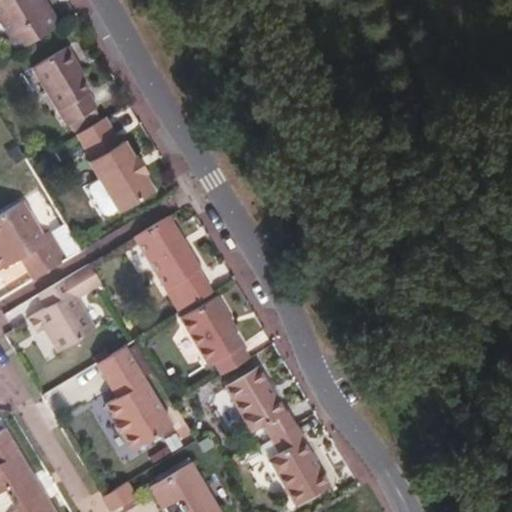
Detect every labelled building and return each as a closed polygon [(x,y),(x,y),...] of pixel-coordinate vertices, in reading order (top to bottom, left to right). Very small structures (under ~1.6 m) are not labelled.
[(20,48),(61,23),(53,9),(48,10),(42,0),(0,0),(0,15),(15,39),(20,48)] [(42,0),(48,10),(53,9),(47,0),(42,0)] [(0,48),(0,49),(4,57),(20,48),(15,39),(0,48)] [(70,123),(72,122),(96,107),(98,106),(77,65),(80,64),(69,46),(35,67),(70,123)] [(96,107),(72,122),(76,129),(101,114),(96,107)] [(123,142),(106,113),(78,130),(95,158),(92,160),(103,178),(121,208),(154,189),(138,155),(135,156),(126,140),(123,142)] [(121,208),(103,178),(95,182),(94,189),(106,211),(114,212),(121,208)] [(0,271),(26,256),(39,277),(71,256),(54,228),(44,233),(23,199),(0,212),(0,271)] [(203,267),(170,215),(136,235),(182,311),(203,298),(194,284),(205,277),(200,269),(203,267)] [(103,281),(92,262),(41,292),(48,305),(32,316),(41,332),(48,329),(60,349),(97,327),(78,296),(74,290),(82,286),(85,291),(103,281)] [(203,298),(214,292),(205,277),(194,284),(203,298)] [(74,290),(78,296),(85,291),(82,286),(74,290)] [(224,373),(251,356),(230,321),(232,319),(218,296),(182,318),(210,365),(216,361),(224,373)] [(174,424),(127,344),(99,362),(114,388),(118,387),(122,394),(108,402),(135,447),(174,424)] [(273,437),(299,422),(290,410),(288,411),(261,365),(228,386),(253,431),(265,424),(273,437)] [(306,436),(299,422),(273,437),(281,450),(270,457),(297,505),(332,483),(304,437),(306,436)] [(0,505),(4,511),(57,511),(45,492),(39,495),(34,486),(40,483),(6,428),(0,431),(0,505)] [(212,491),(192,462),(151,486),(164,509),(181,499),(184,504),(181,506),(185,511),(224,511),(218,501),(214,503),(209,493),(212,491)] [(105,496),(114,511),(139,495),(130,481),(105,496)] [(39,495),(45,492),(40,483),(34,486),(39,495)]
